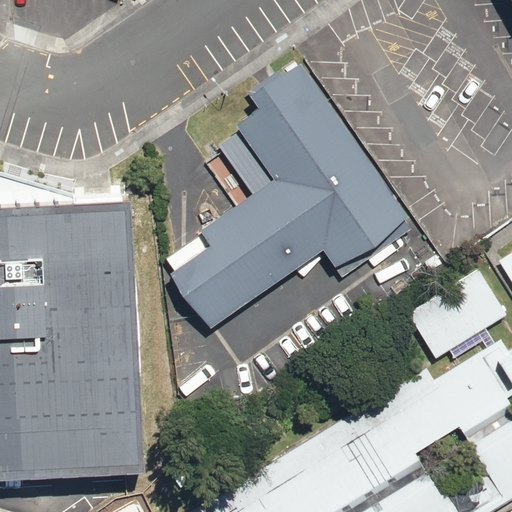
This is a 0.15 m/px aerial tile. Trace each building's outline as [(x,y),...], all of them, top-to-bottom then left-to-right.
[(511,0),(465,0),(511,81),(511,0)] [(409,227),(296,58),(244,91),(252,103),(232,118),(269,175),(194,226),(204,241),(189,251),(161,271),(205,323),(225,309),(318,246),(339,275),(409,227)] [(41,207),(0,193),(0,477),(106,471),(92,205),(41,207)] [(511,248),(495,259),(511,287),(511,248)] [(509,314),(471,259),(398,310),(436,364),(509,314)] [(511,511),(511,481),(442,369),(210,511),(511,511)]
